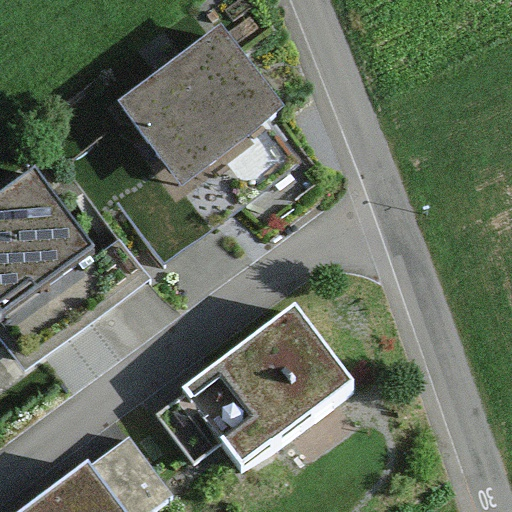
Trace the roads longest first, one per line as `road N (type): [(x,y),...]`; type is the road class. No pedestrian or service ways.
road 1 (residential): [(403,228),(309,261),(0,487)]
road 2 (residential): [(403,228),(496,511)]
road 3 (residential): [(317,0),(403,228)]
